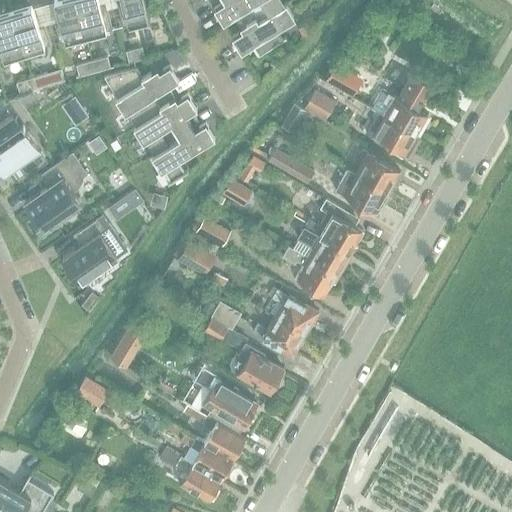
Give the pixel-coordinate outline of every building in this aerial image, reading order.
[(86,34),(76,0),(55,0),(60,20),(54,22),(59,41),(66,39),(86,34)] [(76,0),(86,34),(105,29),(112,27),(107,8),(102,10),(99,0),(76,0)] [(116,0),(123,25),(130,23),(148,18),(149,19),(150,18),(145,0),(116,0)] [(223,22),(233,16),(249,6),(257,20),(284,3),(281,0),(223,0),(224,1),(213,7),(223,22)] [(249,6),(233,16),(242,30),(232,36),(241,51),(251,45),(258,55),(284,38),(278,28),(295,17),(286,2),(284,3),(257,20),(249,6)] [(24,6),(11,10),(24,51),(43,45),(50,43),(44,24),(39,26),(32,5),(31,6),(25,9),(24,6)] [(24,51),(11,10),(0,13),(0,58),(5,57),(24,51)] [(142,45),(126,50),(129,61),(145,57),(142,45)] [(107,55),(92,59),(95,71),(110,66),(107,55)] [(92,59),(76,64),(79,75),(95,71),(92,59)] [(333,61),(323,78),(348,93),(358,75),(333,61)] [(104,75),(117,96),(115,97),(125,113),(127,111),(135,125),(161,109),(159,105),(153,95),(179,79),(170,64),(159,70),(157,67),(142,76),(136,66),(104,75)] [(47,72),(32,76),(35,88),(51,83),(47,72)] [(383,114),(420,135),(427,123),(424,121),(428,114),(417,108),(430,84),(412,73),(399,98),(388,91),(387,93),(382,90),(372,107),(383,114)] [(32,76),(16,81),(20,92),(35,88),(32,76)] [(135,125),(133,126),(143,141),(145,140),(153,154),(151,155),(152,156),(165,147),(180,137),(171,123),(178,119),(197,108),(188,92),(177,99),(169,85),(153,95),(159,105),(161,109),(135,125)] [(304,104),(325,116),(335,99),(314,87),(304,104)] [(353,88),(349,95),(365,104),(369,96),(353,88)] [(365,104),(349,95),(345,102),(361,111),(365,104)] [(307,111),(294,104),(282,126),(294,133),(307,111)] [(12,114),(0,121),(0,145),(0,146),(0,145),(0,165),(5,172),(40,148),(21,122),(19,124),(12,114)] [(420,135),(383,114),(377,125),(371,121),(366,129),(406,153),(410,146),(412,147),(420,135)] [(165,147),(152,156),(161,170),(163,169),(170,181),(186,171),(178,159),(215,136),(206,121),(195,128),(193,124),(184,130),(178,119),(171,123),(180,137),(165,147)] [(338,124),(334,131),(348,139),(352,132),(338,124)] [(269,158),(307,181),(314,169),(276,147),(269,158)] [(83,174),(87,171),(73,150),(40,173),(47,184),(29,197),(34,203),(28,207),(36,218),(37,217),(42,225),(47,222),(47,223),(48,222),(51,225),(77,207),(75,204),(76,203),(75,202),(80,199),(74,191),(75,190),(74,189),(78,186),(82,179),(83,174)] [(368,152),(356,173),(388,191),(400,170),(368,152)] [(253,154),(239,178),(247,183),(255,170),(260,173),(266,162),(253,154)] [(335,188),(344,193),(376,211),(388,191),(356,173),(347,167),(335,188)] [(252,190),(231,179),(223,195),(244,206),(252,190)] [(168,197),(154,193),(150,206),(165,210),(168,197)] [(309,216),(305,224),(319,232),(349,251),(349,250),(362,229),(339,216),(344,207),(326,197),(320,206),(331,213),(324,225),(309,216)] [(206,215),(197,230),(222,245),(231,230),(206,215)] [(82,242),(62,256),(79,281),(116,255),(127,248),(110,224),(106,227),(99,217),(76,233),(82,242)] [(319,232),(305,224),(300,232),(314,241),(306,254),(339,274),(352,252),(349,250),(349,251),(319,232)] [(216,257),(189,242),(179,259),(205,274),(216,257)] [(306,254),(292,246),(289,244),(282,254),(295,262),(297,259),(302,263),(294,276),(323,294),(336,272),(339,274),(306,254)] [(281,300),(273,313),(305,331),(318,310),(277,286),(272,295),(281,300)] [(100,298),(92,293),(81,306),(89,312),(100,298)] [(220,298),(210,314),(231,326),(241,310),(220,298)] [(305,331),(273,313),(266,325),(257,320),(252,329),(292,353),(305,331)] [(210,314),(204,326),(241,347),(237,353),(235,351),(233,355),(233,359),(234,363),(235,367),(237,371),(271,390),(284,367),(263,355),(265,352),(244,340),(247,336),(231,326),(210,314)] [(130,326),(111,357),(126,366),(145,335),(130,326)] [(212,386),(201,406),(209,410),(207,414),(239,432),(240,430),(244,431),(259,405),(250,400),(252,396),(214,374),(209,384),(212,386)] [(88,377),(80,391),(100,403),(108,390),(88,377)] [(212,427),(204,440),(234,457),(246,436),(239,432),(207,414),(188,403),(184,410),(212,427)] [(133,434),(157,449),(161,442),(137,427),(133,434)] [(191,446),(185,456),(222,478),(234,457),(204,440),(197,436),(196,438),(185,432),(180,439),(191,446)] [(222,478),(185,456),(184,458),(166,447),(160,457),(175,466),(176,465),(186,471),(180,482),(209,499),(222,478)] [(0,511),(22,511),(25,509),(30,511),(41,511),(42,511),(54,492),(28,477),(31,472),(30,471),(20,489),(7,482),(8,481),(0,475),(0,511)] [(97,480),(86,473),(80,484),(91,490),(97,480)]
